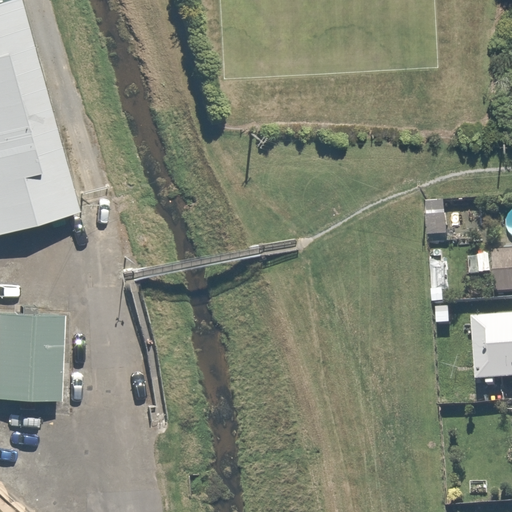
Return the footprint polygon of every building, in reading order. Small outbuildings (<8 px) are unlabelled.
[(0,0),(0,227),(73,207),(16,0),(0,0)] [(447,204),(424,205),(426,243),(449,242),(447,204)] [(511,246),(488,248),(490,292),(511,290),(511,246)] [(511,304),(468,308),(473,375),(511,372),(511,304)] [(0,391),(61,403),(66,322),(0,321),(0,391)]
